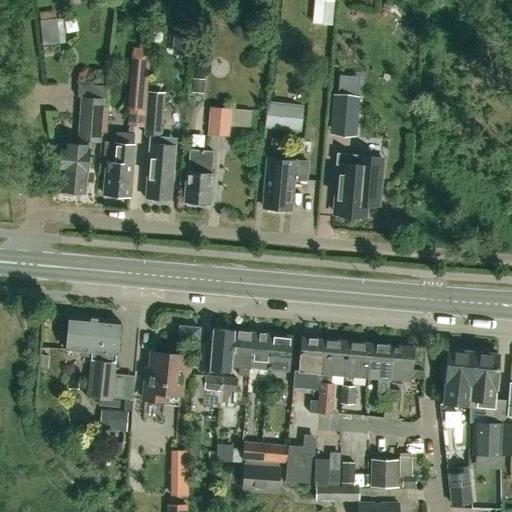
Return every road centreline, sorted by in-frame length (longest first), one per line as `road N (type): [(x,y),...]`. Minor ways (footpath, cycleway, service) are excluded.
road 1 (tertiary): [(511,306),(32,265)]
road 2 (residential): [(33,214),(511,253)]
